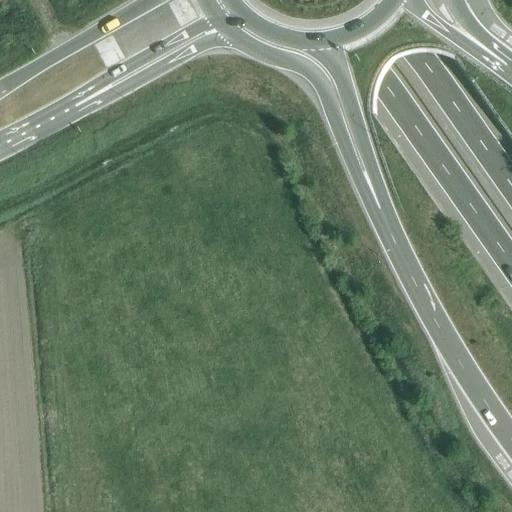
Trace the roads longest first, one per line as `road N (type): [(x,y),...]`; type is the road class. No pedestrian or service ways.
road 1 (trunk): [(325,0),(511,263)]
road 2 (trunk): [(379,208),(422,300),(511,443)]
road 3 (trunk): [(511,185),(380,0)]
road 4 (trunk): [(307,40),(327,49),(338,68),(379,208)]
road 5 (tertiary): [(65,111),(194,48),(239,39)]
road 6 (tertiary): [(65,111),(94,86),(219,21)]
road 7 (tertiary): [(155,0),(0,88)]
road 8 (trunk): [(298,64),(317,79),(379,208)]
road 9 (trunk): [(511,74),(409,0)]
